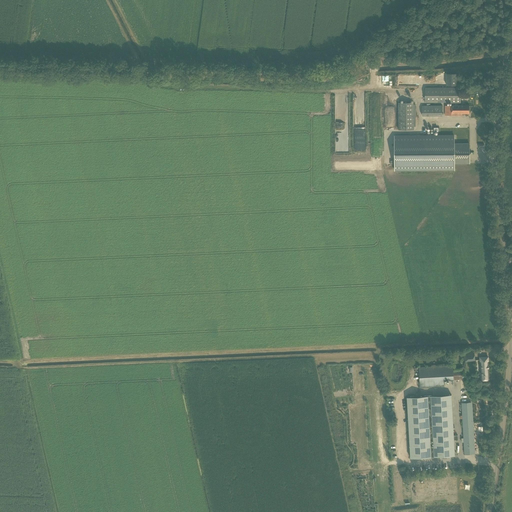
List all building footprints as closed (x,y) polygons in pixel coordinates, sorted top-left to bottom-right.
[(425,87),(425,103),(451,102),(451,103),(461,103),(461,88),(459,88),(425,87)] [(398,103),(398,130),(414,130),(414,103),(398,103)] [(442,105),(422,106),(422,116),(442,116),(442,105)] [(445,106),(445,115),(457,115),(462,115),(462,113),(469,113),(469,106),(461,106),(451,106),(445,106)] [(424,136),(394,137),(395,170),(425,170),(455,169),(454,163),(470,163),(469,144),(454,144),(454,136),(424,136)] [(463,352),(464,361),(475,360),(474,352),(463,352)] [(480,357),(481,380),(489,379),(488,357),(480,357)] [(419,368),(420,388),(444,386),(444,381),(453,380),(465,379),(465,370),(453,371),(453,365),(419,368)] [(407,397),(410,458),(455,456),(451,395),(407,397)] [(472,402),(462,403),(462,406),(465,454),(475,454),(472,402)]
